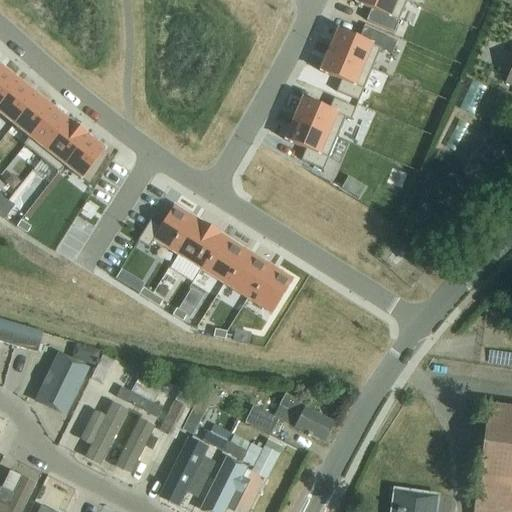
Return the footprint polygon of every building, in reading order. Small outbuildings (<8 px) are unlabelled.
[(401,0),(357,0),(355,5),(378,15),(398,23),(407,2),(401,0)] [(338,32),(329,53),(372,71),(380,50),(338,32)] [(329,53),(320,74),(341,83),(336,94),(358,103),(372,71),(329,53)] [(3,71),(0,74),(0,108),(19,84),(3,71)] [(472,77),(463,108),(480,113),(489,83),(472,77)] [(19,84),(0,108),(0,115),(13,127),(36,98),(19,84)] [(36,98),(13,127),(29,139),(23,147),(24,148),(53,111),(36,98)] [(302,101),(294,122),(336,140),(345,120),(350,122),(355,110),(333,101),(329,112),(313,105),(302,101)] [(53,111),(24,148),(41,161),(70,125),(53,111)] [(294,122),(285,143),(305,151),(301,163),(323,172),(336,140),(294,122)] [(70,125),(41,161),(58,174),(87,138),(70,125)] [(87,138),(58,174),(59,175),(65,168),(82,181),(105,152),(87,138)] [(411,195),(425,158),(412,153),(398,191),(411,195)] [(150,222),(138,243),(149,250),(154,242),(177,256),(198,223),(174,208),(160,229),(150,222)] [(20,222),(16,229),(26,235),(31,229),(28,227),(20,222)] [(198,223),(177,256),(201,271),(222,237),(198,223)] [(222,237),(201,271),(224,285),(245,252),(222,237)] [(245,252),(224,285),(248,300),(268,267),(245,252)] [(268,267),(248,300),(272,315),(293,282),(268,267)] [(142,289),(138,296),(148,303),(153,296),(142,289)] [(153,296),(148,303),(159,309),(163,302),(153,296)] [(353,320),(375,330),(381,316),(359,306),(353,320)] [(176,310),(172,317),(182,324),(186,317),(176,310)] [(40,343),(0,331),(0,344),(37,355),(40,343)] [(215,331),(213,339),(225,342),(226,334),(215,331)] [(227,334),(225,341),(236,344),(238,336),(227,334)] [(490,365),(511,367),(511,349),(492,347),(490,365)] [(91,371),(61,357),(39,406),(69,419),(91,371)] [(90,381),(102,387),(114,363),(102,357),(90,381)] [(143,371),(130,394),(121,389),(116,399),(137,410),(142,413),(143,413),(157,421),(163,411),(152,406),(163,386),(150,380),(152,374),(143,371)] [(278,422),(325,444),(334,425),(304,410),(306,407),(285,397),(273,420),(253,410),(246,424),(270,437),(278,422)] [(174,402),(158,433),(174,441),(179,432),(194,440),(209,413),(193,404),(189,410),(174,402)] [(473,511),(511,511),(511,410),(488,407),(473,511)] [(103,468),(128,415),(114,408),(109,420),(97,415),(84,443),(95,448),(89,462),(103,468)] [(120,470),(134,477),(157,430),(142,423),(120,470)] [(201,444),(222,455),(242,465),(252,471),(250,474),(266,481),(278,456),(263,449),(262,451),(250,445),(251,443),(244,439),(244,437),(239,435),(236,441),(231,439),(228,445),(206,434),(201,444)] [(196,458),(185,453),(174,475),(185,480),(196,458)] [(228,461),(203,511),(230,511),(250,471),(228,461)] [(0,511),(22,511),(36,485),(23,478),(9,507),(0,503),(0,511)] [(433,511),(436,499),(395,494),(392,511),(433,511)]
